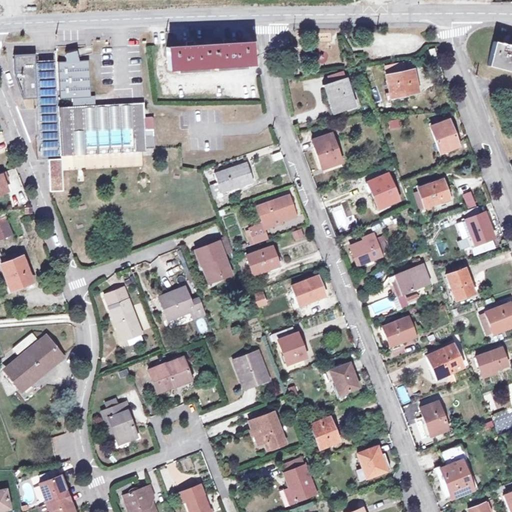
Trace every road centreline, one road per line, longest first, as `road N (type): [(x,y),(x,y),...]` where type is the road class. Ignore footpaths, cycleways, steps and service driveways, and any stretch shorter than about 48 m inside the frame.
road 1 (residential): [(269,15),(281,129),(430,511)]
road 2 (residential): [(0,83),(90,329),(79,432),(93,483)]
road 3 (tertiary): [(0,28),(269,15)]
road 4 (residential): [(450,13),(456,58),(511,204)]
road 5 (residential): [(93,483),(203,438),(227,498)]
road 6 (tertiary): [(269,15),(450,13)]
